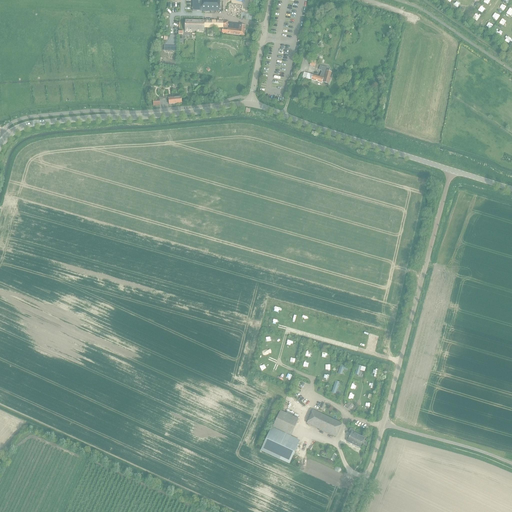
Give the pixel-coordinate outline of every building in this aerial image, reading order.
[(219,11),(218,0),(193,0),(194,10),(219,11)] [(244,36),(245,26),(238,25),(238,29),(227,28),(227,21),(185,20),(184,31),(203,31),(203,27),(226,27),(226,28),(222,28),(221,33),(244,36)] [(307,73),(306,78),(307,78),(321,83),(322,82),(327,83),(331,72),(326,70),(326,68),(320,66),(319,70),(321,70),(321,72),(318,76),(309,73),(307,73)] [(355,374),(359,375),(360,370),(365,371),(366,367),(357,364),(355,374)] [(340,365),(338,373),(342,374),(343,369),(347,371),(348,367),(340,365)] [(349,402),(345,407),(350,411),(354,406),(349,402)] [(280,411),(261,451),(288,464),(299,441),(290,437),(298,419),(280,411)] [(313,411),(307,423),(335,437),(341,424),(313,411)] [(351,432),(347,442),(359,448),(364,438),(365,438),(366,436),(363,435),(363,437),(353,433),(354,431),(351,429),(350,431),(351,432)]
